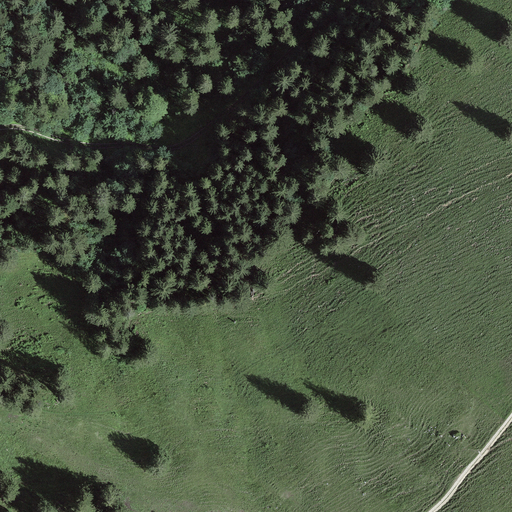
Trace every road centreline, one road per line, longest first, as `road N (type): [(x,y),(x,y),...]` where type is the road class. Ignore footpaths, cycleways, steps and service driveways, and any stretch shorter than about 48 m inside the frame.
road 1 (track): [(358,0),(300,40),(211,124),(172,147),(94,144),(0,126)]
road 2 (track): [(431,511),(511,417)]
